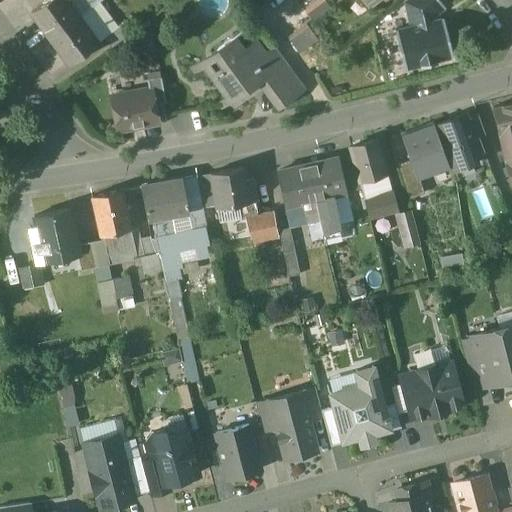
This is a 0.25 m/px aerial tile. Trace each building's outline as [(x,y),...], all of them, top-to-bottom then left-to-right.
[(58,0),(33,18),(51,43),(80,22),(63,0),(58,0)] [(93,0),(80,0),(75,4),(71,0),(63,0),(80,22),(99,8),(93,0)] [(320,0),(318,0),(303,11),(311,21),(327,9),(320,0)] [(359,0),(370,13),(387,0),(359,0)] [(436,0),(410,0),(403,5),(407,21),(413,25),(409,30),(439,22),(438,18),(446,12),(436,0)] [(409,30),(395,33),(405,74),(453,61),(443,21),(439,22),(409,30)] [(80,22),(51,43),(70,69),(99,49),(80,22)] [(309,32),(290,45),(299,57),(317,44),(309,32)] [(257,43),(244,53),(235,41),(218,54),(226,69),(213,78),(233,104),(259,84),(248,69),(266,56),(257,43)] [(266,56),(248,69),(259,84),(280,111),(304,92),(274,50),(266,56)] [(161,81),(147,84),(149,97),(150,97),(153,109),(166,106),(161,81)] [(149,97),(138,99),(138,95),(111,100),(117,134),(156,126),(153,109),(150,97),(149,97)] [(224,104),(215,111),(218,114),(227,108),(224,104)] [(511,107),(493,112),(500,134),(504,153),(511,185),(511,107)] [(465,118),(435,129),(434,126),(433,126),(441,149),(451,174),(474,165),(472,159),(484,155),(479,142),(474,144),(466,123),(467,122),(465,118)] [(467,122),(466,123),(474,144),(479,142),(486,139),(478,118),(467,122)] [(441,149),(433,126),(419,131),(428,154),(441,149)] [(419,131),(391,142),(409,196),(437,186),(426,155),(428,154),(419,131)] [(377,144),(350,151),(350,152),(352,159),(359,184),(367,182),(387,177),(377,144)] [(352,159),(338,162),(346,196),(361,192),(359,184),(352,159)] [(338,162),(308,169),(315,203),(329,200),(346,196),(338,162)] [(308,169),(277,176),(285,210),(302,206),(315,203),(308,169)] [(244,172),(211,179),(216,210),(217,212),(239,208),(257,205),(253,186),(247,187),(244,172)] [(387,177),(367,182),(372,201),(392,196),(387,177)] [(211,179),(199,181),(199,180),(198,180),(204,212),(216,210),(211,179)] [(195,181),(182,183),(189,216),(188,216),(192,234),(206,231),(195,181)] [(372,201),(367,182),(359,184),(361,192),(364,204),(372,201)] [(182,183),(141,191),(147,224),(188,216),(189,216),(182,183)] [(122,195),(91,201),(100,241),(128,235),(131,234),(122,195)] [(372,201),(364,204),(369,221),(397,214),(392,196),(372,201)] [(329,200),(315,203),(321,225),(320,225),(322,229),(329,228),(328,222),(333,221),(329,200)] [(315,203),(302,206),(307,227),(307,228),(320,225),(321,225),(315,203)] [(257,205),(239,208),(241,223),(245,222),(245,221),(259,218),(257,205)] [(302,206),(285,210),(290,232),(290,233),(291,232),(291,231),(307,227),(302,206)] [(239,208),(217,212),(219,226),(241,223),(239,208)] [(69,213),(34,221),(38,240),(31,241),(37,269),(78,261),(79,261),(77,249),(69,213)] [(259,218),(245,221),(245,222),(251,243),(278,238),(273,215),(259,218)] [(412,215),(397,219),(400,231),(403,241),(417,237),(412,215)] [(188,216),(147,224),(150,241),(150,243),(156,257),(162,272),(177,268),(209,259),(206,250),(210,249),(206,231),(192,234),(188,216)] [(290,232),(278,234),(289,281),(300,279),(290,233),(290,232)] [(128,235),(100,241),(101,244),(103,244),(109,268),(110,268),(134,263),(135,263),(128,235)] [(150,241),(139,244),(143,260),(156,257),(150,243),(150,241)] [(101,244),(90,247),(95,272),(108,269),(109,268),(103,244),(101,244)] [(90,247),(77,249),(79,261),(78,261),(81,275),(95,272),(90,247)] [(143,260),(140,261),(143,277),(162,272),(156,257),(143,260)] [(177,268),(162,272),(165,285),(176,282),(180,281),(177,268)] [(25,293),(43,289),(39,271),(21,275),(25,293)] [(127,281),(111,285),(117,314),(134,311),(127,281)] [(176,282),(165,285),(187,387),(198,385),(176,282)] [(111,285),(97,287),(103,316),(117,314),(111,285)] [(25,293),(4,298),(12,326),(50,317),(43,289),(25,293)] [(511,328),(499,332),(511,381),(511,380),(511,328)] [(499,332),(472,339),(473,340),(482,375),(482,376),(485,388),(511,381),(499,332)] [(473,340),(461,344),(470,379),(482,376),(482,375),(473,340)] [(452,366),(436,370),(436,369),(417,374),(418,379),(428,417),(429,419),(448,414),(447,412),(463,408),(452,366)] [(373,369),(355,374),(359,389),(330,396),(333,410),(342,444),(343,443),(358,439),(359,441),(373,438),(373,436),(388,432),(389,431),(384,410),(373,369)] [(145,376),(132,406),(147,413),(161,384),(145,376)] [(418,379),(401,383),(411,421),(428,417),(418,379)] [(57,386),(66,429),(77,426),(68,383),(57,386)] [(315,391),(299,396),(300,399),(301,399),(307,422),(308,422),(322,418),(321,414),(315,391)] [(273,407),(271,407),(277,430),(285,461),(316,453),(308,422),(307,422),(301,399),(300,399),(273,407)] [(272,403),(255,407),(262,434),(277,430),(271,407),(273,407),(272,403)] [(395,407),(384,410),(389,431),(388,432),(389,434),(401,431),(395,407)] [(333,410),(321,414),(322,418),(330,449),(344,446),(343,443),(342,444),(333,410)] [(249,428),(215,437),(227,482),(260,473),(249,428)] [(187,435),(171,439),(170,437),(163,433),(152,436),(148,443),(153,463),(159,488),(169,485),(198,478),(187,435)] [(100,511),(106,511),(135,505),(134,500),(125,465),(118,439),(100,443),(102,450),(85,454),(100,511)] [(125,465),(134,500),(149,496),(141,465),(140,461),(125,465)] [(153,463),(141,465),(149,496),(150,498),(171,493),(169,485),(159,488),(153,463)] [(494,511),(486,478),(453,487),(459,511),(494,511)] [(416,488),(396,493),(399,504),(419,498),(416,488)] [(399,504),(387,507),(388,511),(429,511),(431,507),(427,503),(426,497),(419,498),(399,504)]
